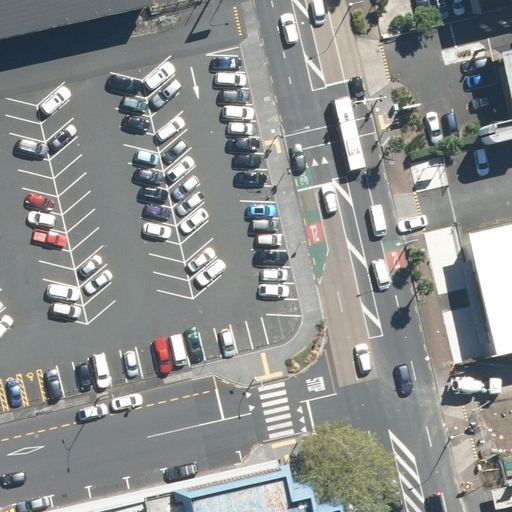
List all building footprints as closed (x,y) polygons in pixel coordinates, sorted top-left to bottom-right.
[(0,0),(0,39),(143,7),(141,0),(0,0)] [(475,143),(485,146),(511,139),(511,43),(486,50),(503,122),(479,128),(472,135),(475,143)] [(511,221),(445,237),(475,364),(511,355),(511,221)] [(93,511),(332,511),(331,505),(311,509),(304,482),(281,487),(277,470),(93,511)] [(511,511),(511,483),(499,487),(504,511),(511,511)]
